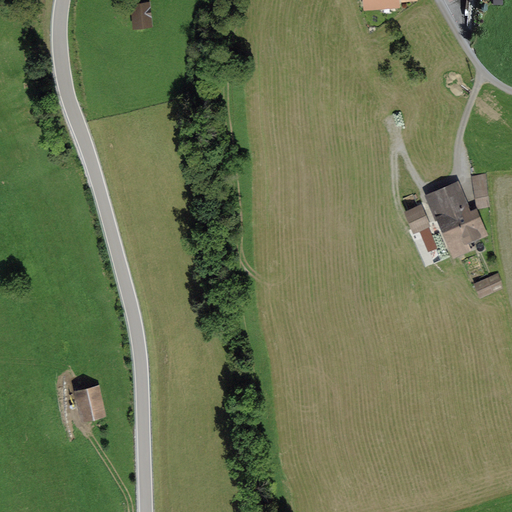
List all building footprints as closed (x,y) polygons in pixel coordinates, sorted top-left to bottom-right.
[(136,25),(150,23),(147,2),(134,3),(136,25)] [(432,194),(456,251),(468,245),(464,236),(479,230),(475,218),(468,221),(454,185),(432,194)] [(477,189),(479,205),(489,204),(487,187),(477,189)] [(426,225),(419,208),(409,212),(416,229),(426,225)] [(502,287),(497,275),(476,284),(480,293),(491,288),(492,291),(502,287)] [(78,391),(84,417),(102,413),(97,388),(78,391)]
